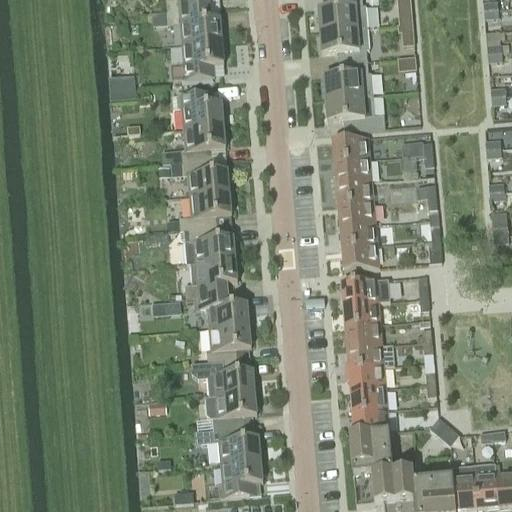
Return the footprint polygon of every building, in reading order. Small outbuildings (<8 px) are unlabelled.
[(165,6),(166,19),(208,15),(207,5),(218,4),(217,0),(176,0),(177,5),(165,6)] [(316,13),(318,36),(364,32),(362,9),(359,9),(358,0),(345,0),(335,1),(335,11),(316,13)] [(484,11),(484,19),(499,17),(499,9),(484,11)] [(180,31),(181,51),(226,47),(224,33),(220,33),(220,25),(209,26),(208,15),(166,19),(167,32),(180,31)] [(411,16),(398,17),(399,31),(412,30),(411,16)] [(484,19),(485,27),(500,25),(499,17),(484,19)] [(339,57),(340,68),(364,66),(363,55),(366,55),(364,32),(318,36),(320,58),(339,57)] [(172,87),(214,84),(213,70),(224,70),(223,62),(227,62),(226,47),(181,51),(183,72),(171,73),(172,87)] [(501,51),(486,52),(487,60),(488,60),(501,59),(501,52),(501,51)] [(488,60),(487,60),(487,68),(489,68),(502,66),(501,59),(488,60)] [(415,64),(397,66),(398,78),(416,76),(415,64)] [(322,80),(324,103),(370,99),(368,77),(365,77),(364,66),(340,68),(341,79),(322,80)] [(491,94),(490,94),(490,104),(505,103),(505,95),(504,93),(491,94)] [(182,115),(184,137),(227,132),(225,117),(222,117),(221,109),(207,110),(206,99),(173,102),(174,116),(182,115)] [(345,125),(346,136),(384,133),(383,122),(372,123),(370,99),(324,103),(326,126),(345,125)] [(505,103),(490,104),(491,112),(493,111),(506,110),(505,103)] [(181,156),(182,169),(182,170),(213,168),(212,155),(225,154),(225,146),(228,146),(227,132),(184,137),(186,155),(181,156)] [(334,147),(336,168),(370,165),(368,145),(334,147)] [(486,147),(484,147),(484,149),(485,157),(500,155),(500,147),(500,146),(486,147)] [(422,150),(423,161),(432,160),(431,149),(422,150)] [(500,155),(485,157),(486,165),(487,164),(488,164),(501,163),(500,155)] [(423,161),(424,174),(433,173),(432,160),(423,161)] [(336,168),(337,190),(372,187),(370,165),(336,168)] [(188,181),(190,203),(233,199),(232,184),(227,184),(227,176),(213,178),(213,168),(182,170),(182,169),(170,170),(171,183),(188,181)] [(337,190),(339,211),(374,209),(372,187),(337,190)] [(490,190),(488,190),(488,192),(489,199),(504,197),(503,189),(490,190)] [(435,191),(426,191),(428,217),(437,216),(435,191)] [(504,197),(489,199),(489,207),(491,207),(505,206),(504,197)] [(192,223),(178,224),(178,226),(179,237),(179,238),(218,235),(218,223),(231,222),(230,213),(234,213),(233,199),(190,203),(192,223)] [(339,211),(341,233),(375,230),(374,209),(339,211)] [(492,219),(491,220),(492,241),(507,240),(507,234),(506,218),(492,219)] [(341,233),(343,255),(377,252),(375,230),(341,233)] [(432,259),(428,259),(429,270),(441,269),(441,259),(438,234),(430,235),(432,259)] [(189,249),(191,270),(239,266),(237,251),(234,252),(233,244),(219,246),(218,235),(179,238),(180,250),(189,249)] [(507,240),(492,241),(493,249),(494,249),(508,248),(507,240)] [(343,255),(345,278),(379,275),(377,252),(343,255)] [(194,305),(224,301),(223,290),(237,288),(236,282),(240,281),(239,266),(191,270),(192,290),(184,291),(185,306),(194,305)] [(341,289),(343,311),(378,309),(378,308),(389,307),(388,286),(377,286),(341,289)] [(417,293),(418,305),(428,304),(427,293),(417,293)] [(206,316),(208,336),(252,332),(251,317),(247,317),(247,311),(225,312),(224,301),(194,305),(195,317),(206,316)] [(419,317),(429,317),(428,304),(418,305),(419,317)] [(343,311),(345,333),(380,330),(378,309),(343,311)] [(345,333),(347,354),(392,351),(382,352),(380,330),(345,333)] [(206,357),(207,369),(238,367),(237,355),(251,354),(250,347),(254,346),(252,332),(208,336),(210,357),(206,357)] [(421,336),(422,349),(431,348),(430,335),(421,336)] [(423,360),(432,359),(431,348),(422,349),(423,360)] [(347,354),(349,377),(384,373),(394,372),(392,351),(347,354)] [(200,370),(190,371),(191,380),(197,385),(213,384),(214,403),(259,399),(257,385),(253,385),(253,377),(239,378),(238,367),(207,369),(200,370)] [(349,377),(350,398),(385,395),(384,373),(349,377)] [(425,379),(426,391),(435,390),(434,378),(425,379)] [(427,403),(436,403),(435,390),(426,391),(427,403)] [(350,398),(352,419),(387,416),(385,395),(350,398)] [(206,421),(212,425),(212,436),(213,438),(243,435),(242,423),(256,422),(256,413),(260,413),(259,399),(214,403),(205,404),(206,421)] [(166,408),(148,408),(148,420),(166,419),(166,408)] [(352,419),(354,440),(389,437),(387,416),(352,419)] [(438,425),(429,434),(435,439),(443,430),(445,428),(440,423),(438,425)] [(209,471),(220,470),(264,466),(263,451),(259,452),(258,443),(244,445),(243,435),(213,438),(212,436),(194,438),(195,451),(207,449),(209,471)] [(452,437),(444,446),(449,451),(458,442),(459,441),(453,436),(452,437)] [(350,440),(355,511),(360,511),(383,510),(382,511),(454,511),(452,485),(414,488),(413,476),(392,477),(389,437),(354,440),(350,440)] [(492,439),(493,448),(505,447),(504,438),(492,439)] [(481,449),(493,448),(492,439),(480,440),(481,449)] [(218,491),(219,505),(248,502),(247,489),(262,488),(261,480),(265,480),(264,466),(220,470),(221,491),(218,491)] [(473,471),(476,511),(497,511),(494,469),(473,471)] [(494,469),(497,511),(511,511),(511,479),(500,481),(499,469),(494,469)] [(452,485),(454,511),(476,511),(473,471),(452,473),(452,485)]
